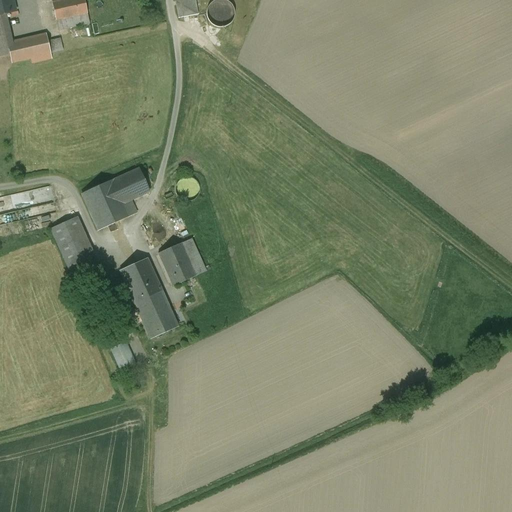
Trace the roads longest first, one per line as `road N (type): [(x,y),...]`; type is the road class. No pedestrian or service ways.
road 1 (track): [(511,287),(173,23)]
road 2 (track): [(151,511),(142,351)]
